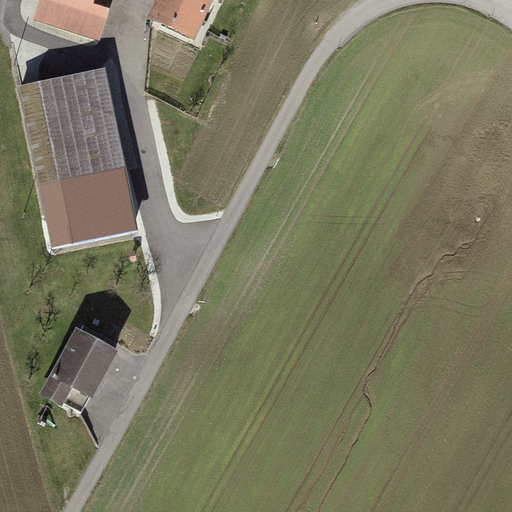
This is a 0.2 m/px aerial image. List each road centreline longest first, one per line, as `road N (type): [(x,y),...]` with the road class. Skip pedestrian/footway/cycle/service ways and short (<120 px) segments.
road 1 (track): [(390,0),(351,21),(326,48),(71,511)]
road 2 (track): [(175,320),(140,0)]
